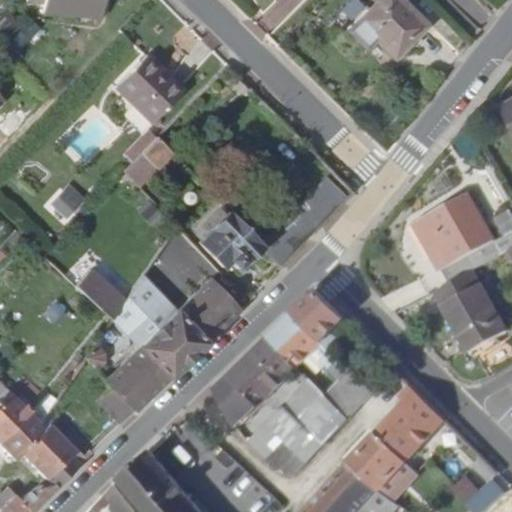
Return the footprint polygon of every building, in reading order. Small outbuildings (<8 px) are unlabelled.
[(41,0),(41,5),(99,12),(100,0),(41,0)] [(372,38),(374,36),(393,56),(426,22),(402,0),(377,0),(364,14),(357,22),(372,38)] [(1,8),(0,9),(0,38),(2,40),(18,23),(1,8)] [(152,46),(122,77),(158,112),(188,82),(152,46)] [(511,100),(502,106),(511,124),(511,100)] [(171,153),(155,136),(129,164),(144,180),(171,153)] [(41,205),(60,223),(82,198),(63,181),(41,205)] [(511,247),(511,246),(511,211),(508,213),(511,219),(511,229),(498,238),(469,189),(419,218),(445,265),(446,264),(454,279),(474,268),(511,247)] [(148,201),(135,207),(145,225),(157,219),(148,201)] [(261,247),(229,213),(199,242),(224,268),(231,262),(238,268),(261,247)] [(281,267),(311,235),(297,221),(267,251),(281,267)] [(89,268),(73,285),(97,307),(113,290),(89,268)] [(454,279),(438,287),(471,348),(509,328),(474,268),(454,279)] [(177,309),(141,273),(126,296),(111,317),(138,345),(104,377),(108,381),(135,407),(193,353),(240,307),(211,278),(177,309)] [(97,307),(73,285),(59,299),(88,326),(100,310),(97,307)] [(333,329),(345,318),(316,289),(292,309),(295,311),(334,353),(346,342),(333,329)] [(349,418),(373,392),(359,378),(334,353),(295,311),(270,336),(297,365),(315,348),(327,361),(311,377),(327,394),(349,418)] [(297,365),(270,336),(233,372),(231,371),(215,387),(238,425),(268,395),(277,405),(288,394),(277,385),(297,365)] [(94,343),(84,357),(95,368),(103,360),(104,353),(94,343)] [(84,357),(78,352),(63,373),(69,378),(84,357)] [(373,392),(385,379),(376,370),(371,375),(367,371),(359,378),(373,392)] [(327,394),(311,377),(286,403),(289,405),(253,440),(285,473),(298,474),(349,418),(327,394)] [(119,422),(135,407),(108,381),(93,396),(119,422)] [(0,384),(0,432),(23,409),(0,384)] [(43,429),(22,450),(46,474),(70,452),(77,460),(84,454),(76,446),(75,447),(54,425),(66,413),(63,409),(72,400),(68,395),(72,391),(65,384),(38,424),(43,429)] [(32,399),(36,393),(29,386),(20,396),(27,404),(32,399)] [(401,408),(350,466),(383,490),(438,427),(405,395),(396,403),(401,408)] [(31,416),(23,409),(0,432),(0,445),(14,459),(22,450),(43,429),(38,424),(31,416)] [(153,445),(120,474),(144,507),(148,511),(204,511),(196,501),(153,445)] [(70,452),(46,474),(19,498),(30,510),(77,460),(70,452)] [(480,452),(473,459),(489,475),(494,479),(497,477),(501,472),(480,452)] [(364,511),(383,490),(350,466),(310,510),(308,511),(364,511)] [(450,486),(464,500),(475,489),(461,475),(450,486)] [(489,475),(482,483),(489,489),(492,486),(499,493),(506,485),(497,477),(494,479),(489,475)] [(116,479),(106,490),(101,496),(106,500),(119,511),(139,511),(140,511),(116,479)] [(489,489),(471,508),(475,511),(486,511),(502,496),(499,493),(492,486),(489,489)] [(0,511),(28,511),(30,510),(19,498),(8,487),(0,494),(0,498),(5,504),(0,509),(0,508),(0,511)] [(106,500),(101,496),(99,498),(91,507),(96,511),(106,500)]
